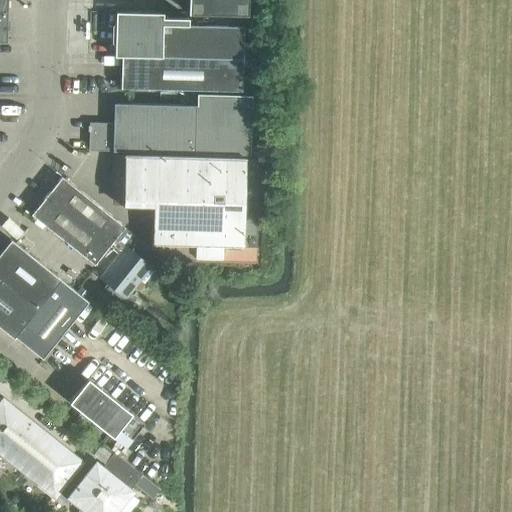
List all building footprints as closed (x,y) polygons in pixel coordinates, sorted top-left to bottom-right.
[(186,0),(187,13),(245,15),(245,0),(186,0)] [(119,88),(180,89),(240,91),(242,26),(188,25),(188,17),(162,16),(162,13),(115,12),(114,57),(120,57),(119,88)] [(88,150),(193,153),(251,155),(253,95),(197,94),(197,105),(113,103),(112,123),(88,123),(88,150)] [(115,152),(114,202),(121,202),(121,205),(148,206),(147,240),(191,241),(190,253),(217,254),(217,241),(239,242),(241,155),(115,152)] [(60,177),(30,214),(93,265),(108,246),(117,254),(99,276),(108,283),(96,297),(126,321),(138,306),(127,298),(127,297),(140,281),(143,283),(155,267),(152,265),(160,256),(143,242),(123,227),(60,177)] [(0,279),(36,309),(59,279),(10,239),(0,251),(0,279)] [(0,279),(0,327),(12,338),(36,309),(0,279)] [(41,358),(86,303),(87,301),(83,298),(59,279),(36,309),(12,338),(14,336),(41,358)] [(75,292),(83,298),(88,292),(80,286),(75,292)] [(85,378),(67,401),(123,445),(142,422),(85,378)] [(2,403),(0,405),(0,451),(53,494),(78,463),(2,403)] [(82,480),(69,497),(82,507),(80,511),(79,511),(110,511),(114,506),(122,511),(126,511),(137,498),(127,490),(132,483),(151,498),(157,489),(139,475),(112,453),(111,455),(104,464),(100,468),(98,467),(94,464),(82,480)]
